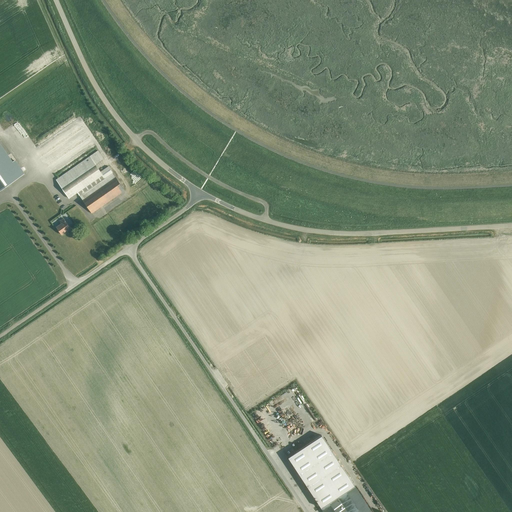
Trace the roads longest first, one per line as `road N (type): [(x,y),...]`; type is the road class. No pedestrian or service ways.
road 1 (unclassified): [(307,511),(127,248)]
road 2 (unclassified): [(511,225),(315,231),(264,220),(200,191)]
road 3 (unclassified): [(200,191),(113,113),(55,0)]
road 4 (unclassified): [(0,336),(127,248)]
